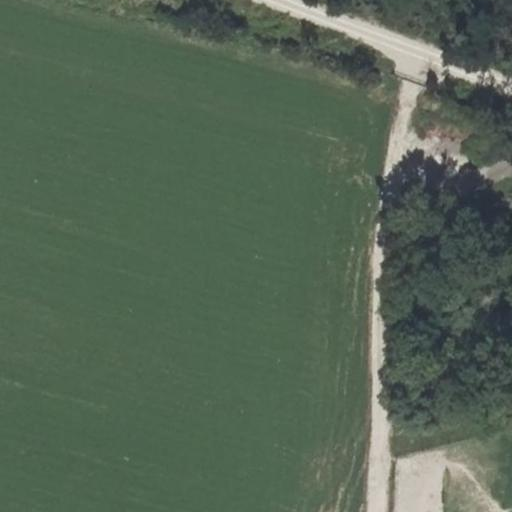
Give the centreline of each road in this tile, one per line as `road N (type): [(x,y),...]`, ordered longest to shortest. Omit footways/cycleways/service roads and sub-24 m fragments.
road 1 (track): [(511,157),(448,192),(394,193),(418,58)]
road 2 (track): [(387,456),(394,193)]
road 3 (track): [(511,432),(387,456),(380,511)]
road 4 (track): [(260,0),(418,58)]
